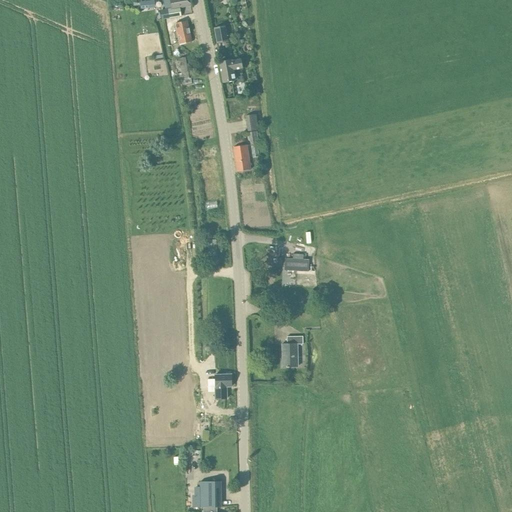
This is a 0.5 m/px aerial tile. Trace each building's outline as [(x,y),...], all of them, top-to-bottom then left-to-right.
[(153,0),(140,2),(141,9),(148,8),(154,7),(153,0)] [(169,0),(171,9),(177,8),(177,7),(190,5),(189,0),(169,0)] [(169,10),(160,12),(162,19),(171,17),(169,10)] [(180,45),(182,44),(192,42),(187,21),(176,23),(177,31),(174,32),(176,41),(179,40),(180,45)] [(225,27),(224,27),(214,28),(216,43),(227,41),(225,27)] [(178,59),(181,73),(174,75),(175,80),(182,79),(191,78),(187,57),(178,59)] [(240,59),(229,61),(219,63),(222,83),(235,80),(233,70),(242,68),(240,59)] [(257,130),(255,114),(245,116),(248,131),(257,130)] [(259,144),(257,131),(248,132),(250,145),(257,144),(259,144)] [(257,144),(250,145),(252,158),(259,157),(257,144)] [(247,145),(243,146),(233,147),(237,172),(250,170),(247,145)] [(206,241),(207,260),(217,260),(216,240),(206,241)] [(285,259),(285,270),(296,271),(308,271),(309,260),(295,260),(285,259)] [(282,344),(282,367),(297,366),(297,344),(303,344),(303,337),(287,337),(287,344),(282,344)] [(215,399),(217,399),(227,399),(226,387),(231,387),(231,375),(215,375),(215,379),(207,380),(208,392),(215,392),(215,399)] [(214,511),(214,508),(220,507),(220,482),(200,482),(201,508),(204,508),(203,511),(214,511)]
